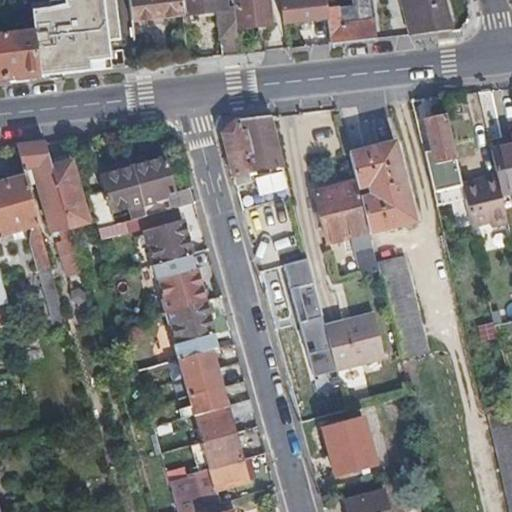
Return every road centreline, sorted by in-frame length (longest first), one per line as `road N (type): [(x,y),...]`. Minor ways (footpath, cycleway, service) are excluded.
road 1 (unknown): [(390,68),(490,511)]
road 2 (residential): [(301,511),(180,91)]
road 3 (primary): [(507,53),(180,91)]
road 4 (primary): [(180,91),(0,112)]
